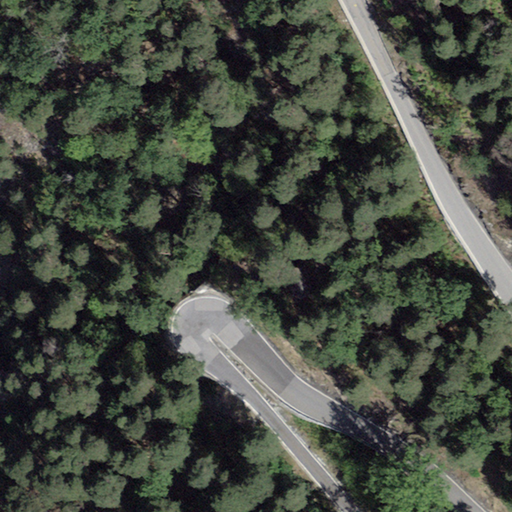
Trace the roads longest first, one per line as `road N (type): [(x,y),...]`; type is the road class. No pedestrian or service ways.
road 1 (tertiary): [(351,511),(194,346),(189,326),(203,314),(223,319),(297,396),(406,458),(474,511)]
road 2 (tertiary): [(511,295),(441,186),(353,0)]
